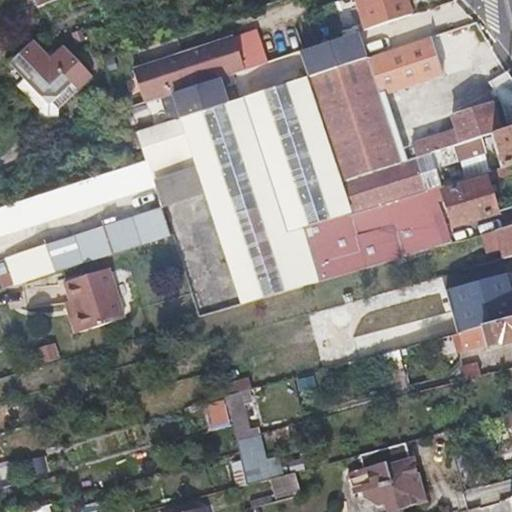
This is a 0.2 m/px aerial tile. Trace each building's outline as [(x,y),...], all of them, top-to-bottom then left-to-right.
[(6,0),(12,14),(34,6),(31,0),(6,0)] [(354,0),(365,30),(413,14),(408,0),(354,0)] [(226,19),(176,35),(194,88),(243,71),(226,19)] [(480,136),(491,133),(500,130),(490,101),(452,114),(457,129),(415,142),(410,129),(392,134),(379,95),(425,79),(487,57),(475,20),(135,135),(144,163),(0,208),(0,231),(197,171),(242,305),(321,282),(305,227),(349,214),(400,199),(441,186),(435,166),(431,152),(480,136)] [(176,35),(127,52),(144,104),(194,88),(176,35)] [(34,43),(3,70),(38,111),(38,121),(57,123),(57,111),(93,81),(72,57),(57,69),(53,65),(34,43)] [(57,69),(72,57),(68,53),(53,65),(57,69)] [(508,127),(511,125),(511,80),(505,69),(488,80),(500,99),(508,127)] [(392,134),(410,129),(437,119),(425,79),(379,95),(392,134)] [(511,162),(511,125),(508,127),(500,130),(491,133),(501,166),(511,162)] [(435,166),(441,186),(501,166),(491,133),(480,136),(484,151),(460,158),(435,166)] [(435,166),(460,158),(484,151),(480,136),(431,152),(435,166)] [(511,162),(501,166),(441,186),(400,199),(349,214),(305,227),(321,282),(403,257),(393,227),(382,231),(382,232),(357,240),(355,233),(440,208),(437,199),(445,196),(453,223),(495,210),(487,181),(511,173),(511,162)] [(161,210),(82,235),(4,259),(13,286),(169,237),(161,210)] [(511,255),(511,225),(495,230),(502,258),(511,255)] [(63,283),(70,303),(79,333),(124,320),(108,269),(63,283)] [(467,328),(511,315),(511,285),(459,301),(460,305),(467,328)] [(73,336),(79,333),(70,303),(63,304),(73,336)] [(467,328),(460,305),(320,346),(327,368),(447,334),(467,328)] [(511,315),(467,328),(447,334),(453,353),(492,342),(496,344),(511,339),(511,356),(509,357),(511,365),(511,315)] [(57,363),(56,356),(53,349),(43,352),(48,366),(57,363)] [(459,369),(460,375),(462,380),(477,376),(474,365),(459,369)] [(237,394),(230,396),(224,398),(227,411),(241,408),(237,394)] [(511,412),(494,418),(497,428),(511,424),(511,412)] [(383,505),(384,507),(397,504),(398,508),(424,500),(414,461),(410,460),(405,442),(355,455),(359,470),(348,474),(353,493),(362,490),(377,506),(383,505)] [(276,501),(287,498),(298,495),(292,472),(270,478),(276,501)]
